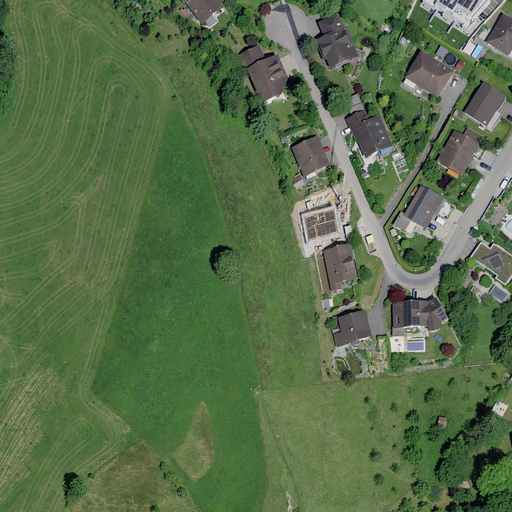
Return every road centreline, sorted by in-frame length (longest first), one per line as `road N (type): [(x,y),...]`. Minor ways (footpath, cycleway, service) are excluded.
road 1 (residential): [(289,28),(390,262),(412,284),(441,274),(511,152)]
road 2 (track): [(511,495),(495,482),(416,489),(383,511)]
road 3 (track): [(299,511),(260,392)]
